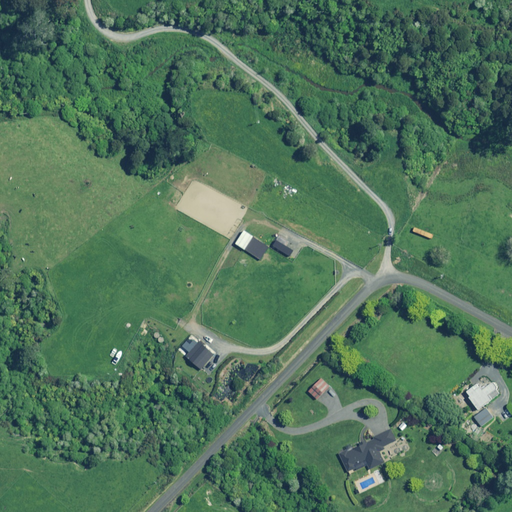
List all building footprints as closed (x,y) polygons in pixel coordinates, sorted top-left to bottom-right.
[(329,386),(321,378),(308,391),(316,399),(329,386)] [(478,384),(467,392),(470,397),(469,398),(478,410),(500,394),(497,390),(498,388),(493,382),(482,390),(478,384)] [(493,418),(485,408),(474,417),(481,427),(493,418)] [(373,438),(374,440),(367,443),(366,441),(359,444),(360,446),(352,450),(352,448),(339,454),(348,472),(355,468),(357,471),(368,466),(370,470),(384,464),(379,452),(384,449),(383,447),(396,441),(390,430),(373,438)] [(443,435),(431,439),(432,442),(434,441),(436,447),(443,445),(442,442),(445,441),(443,435)]
